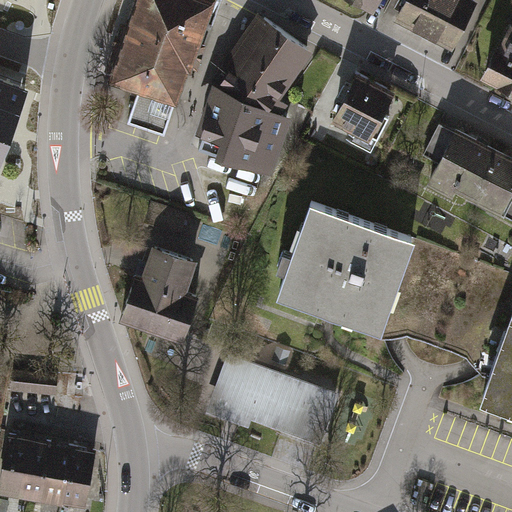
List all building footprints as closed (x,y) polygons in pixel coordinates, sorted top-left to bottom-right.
[(124,117),(165,132),(214,0),(140,0),(113,72),(137,81),(124,117)] [(349,0),(375,13),(381,0),(349,0)] [(407,0),(397,20),(456,48),(479,0),(407,0)] [(182,137),(278,170),(298,113),(274,104),(319,46),(259,11),(202,79),(182,137)] [(511,17),(485,74),(511,86),(511,17)] [(397,86),(341,57),(321,95),(335,103),(324,124),(316,120),(308,135),(322,142),(330,127),(374,150),(383,132),(376,128),(397,86)] [(0,156),(26,85),(0,75),(0,156)] [(505,209),(511,195),(511,150),(463,125),(459,132),(443,124),(428,153),(441,159),(430,181),(456,195),(460,187),(505,209)] [(381,329),(416,236),(316,199),(281,292),(336,312),(381,329)] [(147,224),(182,236),(189,216),(154,204),(147,224)] [(121,319),(182,340),(200,292),(188,288),(200,257),(156,242),(145,273),(138,270),(121,319)] [(511,320),(484,397),(511,407),(511,320)] [(224,351),(203,408),(315,448),(336,391),(224,351)] [(13,386),(56,391),(57,374),(15,370),(13,386)] [(1,483),(21,487),(30,440),(17,438),(18,434),(10,432),(1,483)] [(21,487),(43,491),(52,445),(53,440),(47,439),(46,443),(30,440),(21,487)] [(43,491),(65,495),(75,444),(69,443),(68,448),(52,445),(43,491)] [(65,495),(85,499),(94,453),(79,450),(80,445),(75,444),(65,495)]
